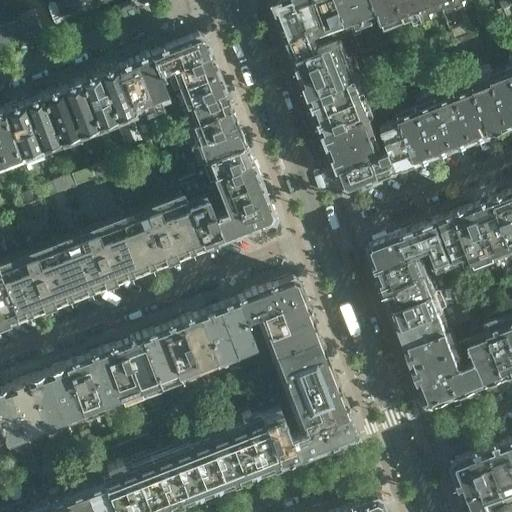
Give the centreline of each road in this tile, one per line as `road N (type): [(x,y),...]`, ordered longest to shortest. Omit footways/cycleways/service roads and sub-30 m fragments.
road 1 (residential): [(322,226),(0,356)]
road 2 (tertiary): [(322,226),(233,0)]
road 3 (tertiary): [(409,449),(322,226)]
road 4 (residential): [(0,84),(217,0)]
road 5 (residential): [(511,154),(322,226)]
road 6 (residential): [(244,511),(409,449)]
